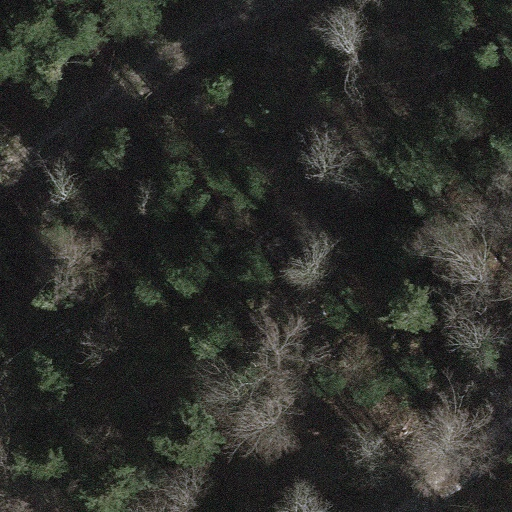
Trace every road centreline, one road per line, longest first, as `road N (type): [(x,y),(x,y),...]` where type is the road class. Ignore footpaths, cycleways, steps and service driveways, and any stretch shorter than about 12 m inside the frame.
road 1 (track): [(0,178),(263,0)]
road 2 (track): [(511,417),(413,511)]
